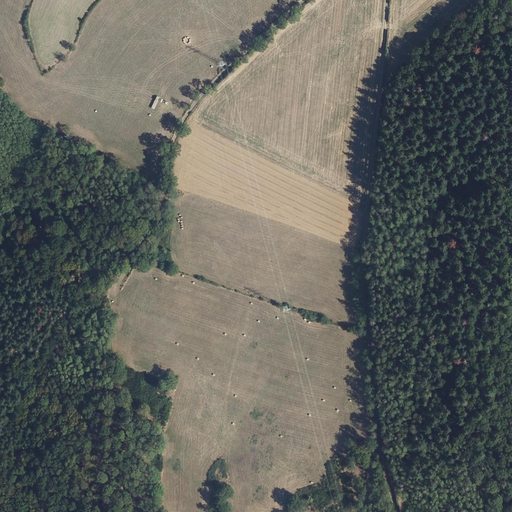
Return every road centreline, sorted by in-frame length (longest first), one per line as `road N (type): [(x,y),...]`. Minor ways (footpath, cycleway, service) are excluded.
road 1 (track): [(308,0),(220,75),(182,121),(156,220),(48,351),(0,455)]
road 2 (track): [(395,511),(377,447),(360,263),(385,0)]
road 3 (track): [(511,91),(470,129),(434,230),(409,500)]
road 4 (track): [(494,511),(468,455),(467,349),(485,242),(511,191)]
